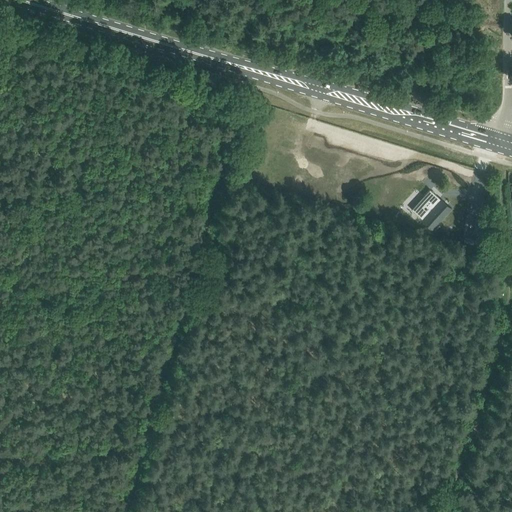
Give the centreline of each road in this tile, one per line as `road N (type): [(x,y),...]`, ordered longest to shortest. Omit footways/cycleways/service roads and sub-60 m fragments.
road 1 (tertiary): [(496,143),(16,0)]
road 2 (unclassified): [(496,143),(505,122),(511,0)]
